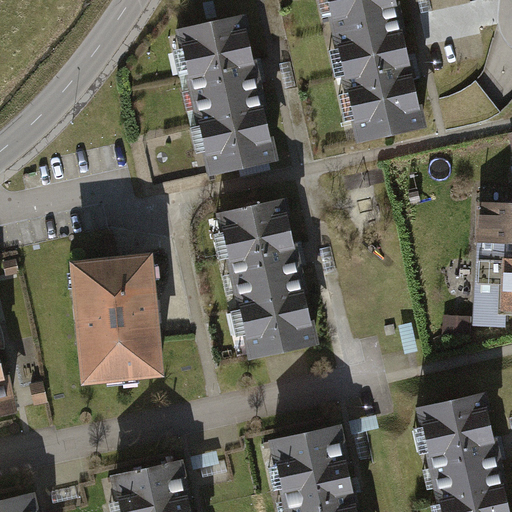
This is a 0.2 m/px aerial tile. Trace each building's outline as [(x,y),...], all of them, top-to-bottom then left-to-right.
[(322,0),(330,32),(403,17),(399,0),(322,0)] [(248,14),(180,29),(212,169),(280,154),(248,14)] [(330,32),(352,140),(425,125),(403,17),(330,32)] [(511,197),(483,195),(472,321),(511,323),(511,197)] [(294,199),(218,213),(244,359),(321,345),(294,199)] [(161,252),(75,259),(86,376),(171,369),(161,252)] [(16,256),(0,260),(0,276),(20,273),(16,256)] [(468,320),(443,318),(441,341),(466,342),(468,320)] [(415,324),(401,327),(407,355),(421,352),(415,324)] [(0,413),(18,409),(0,332),(0,413)] [(44,384),(22,388),(25,405),(48,400),(44,384)] [(511,511),(485,387),(414,402),(440,511),(511,511)] [(359,511),(339,419),(267,433),(281,511),(359,511)] [(196,511),(186,464),(113,481),(119,511),(196,511)] [(41,511),(38,495),(0,504),(0,511),(41,511)]
